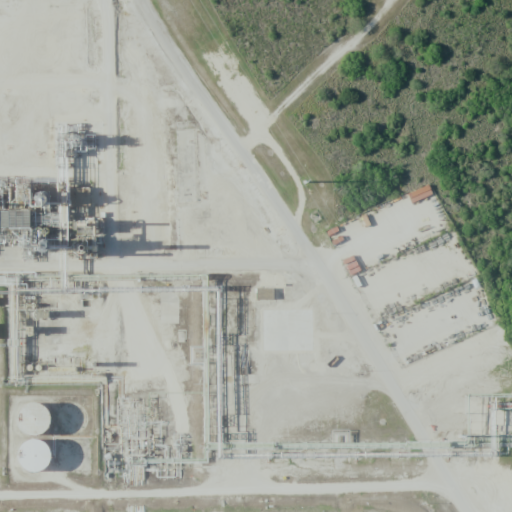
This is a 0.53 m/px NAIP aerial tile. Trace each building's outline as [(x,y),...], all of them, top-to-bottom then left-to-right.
[(29,228),(28,210),(0,211),(0,218),(0,219),(4,219),(4,225),(8,225),(8,229),(29,228)] [(272,288),(255,288),(255,300),(272,300),(272,288)] [(311,351),(311,311),(264,311),(264,351),(311,351)] [(33,414),(30,417),(28,422),(27,427),(28,432),(31,436),(34,439),(39,441),(44,441),(49,440),(53,437),(56,433),(57,428),(57,423),(55,419),(52,415),(48,412),(43,411),(38,412),(33,414)] [(35,450),(32,454),(29,458),(29,463),(30,468),(32,472),(36,476),(41,477),(46,478),(51,476),(55,473),(58,469),(59,464),(59,459),(57,455),(54,451),(50,448),(45,447),(40,448),(35,450)]
